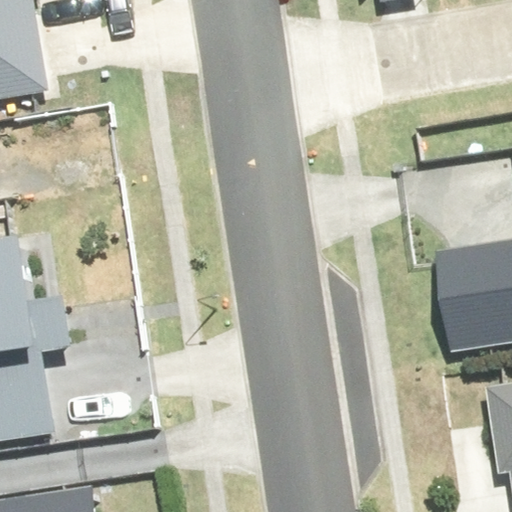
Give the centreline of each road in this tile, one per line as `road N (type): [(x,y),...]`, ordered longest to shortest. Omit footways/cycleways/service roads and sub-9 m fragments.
road 1 (residential): [(310,511),(242,92)]
road 2 (residential): [(511,47),(242,92)]
